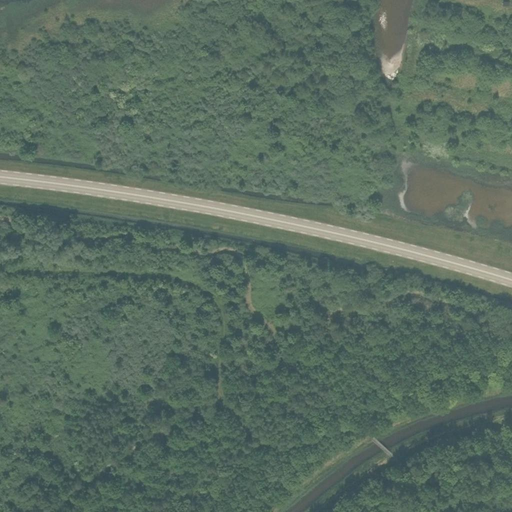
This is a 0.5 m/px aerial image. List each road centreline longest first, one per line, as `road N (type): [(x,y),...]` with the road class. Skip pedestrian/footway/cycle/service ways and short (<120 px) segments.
road 1 (primary): [(511,280),(217,205),(0,174)]
road 2 (track): [(320,511),(392,457),(511,421)]
